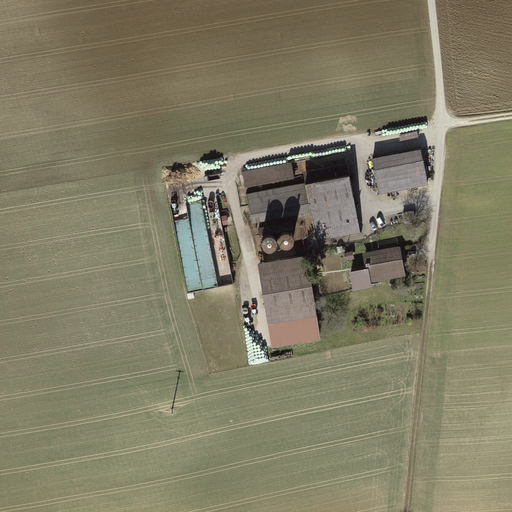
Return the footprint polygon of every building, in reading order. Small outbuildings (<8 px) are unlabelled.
[(420,148),(372,157),(379,193),(427,183),(420,148)] [(295,176),(292,161),(243,171),(246,186),(295,176)] [(306,180),(246,192),(252,224),(298,215),(299,218),(312,215),(317,241),(362,233),(348,164),(304,172),(306,180)] [(233,284),(220,197),(189,202),(200,274),(187,276),(190,290),(233,284)] [(292,246),(294,244),(294,242),(294,239),(293,237),(291,235),(289,234),(286,233),(284,234),(281,236),(280,237),(279,240),(279,242),(280,244),(281,246),(283,248),(285,249),(288,249),(290,248),(292,246)] [(276,250),(277,248),(278,245),(278,243),(277,240),(275,239),(272,237),(270,237),(267,238),(265,239),(264,241),(263,243),(263,246),(263,248),(265,250),(267,252),(269,252),(272,252),(274,252),(276,250)] [(401,246),(363,253),(365,269),(350,272),(353,292),(373,288),(372,282),(406,276),(401,246)] [(305,255),(255,263),(269,347),(318,339),(305,255)]
